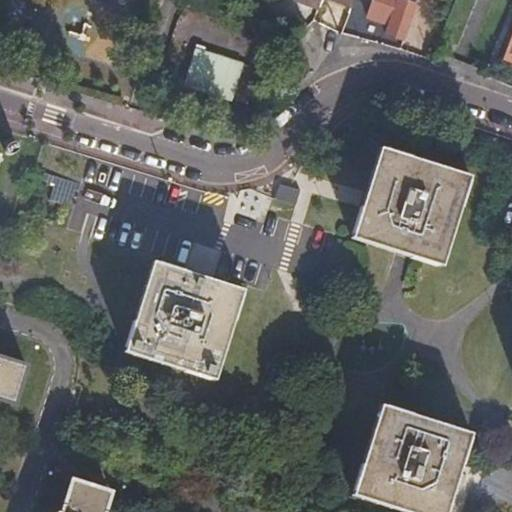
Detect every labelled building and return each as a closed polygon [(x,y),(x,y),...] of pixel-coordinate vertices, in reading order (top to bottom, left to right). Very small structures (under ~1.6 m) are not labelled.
[(297,0),(320,9),(323,0),(297,0)] [(354,0),(353,4),(350,13),(364,18),(370,0),(354,0)] [(399,0),(388,33),(405,40),(419,0),(399,0)] [(184,81),(248,101),(258,70),(195,49),(184,81)] [(353,235),(443,264),(472,174),(381,144),(353,235)] [(123,350),(216,380),(244,289),(152,259),(123,350)] [(0,397),(17,403),(29,366),(0,357),(0,397)] [(351,494),(404,511),(446,511),(473,433),(382,403),(351,494)] [(105,511),(111,492),(73,480),(62,511),(105,511)]
